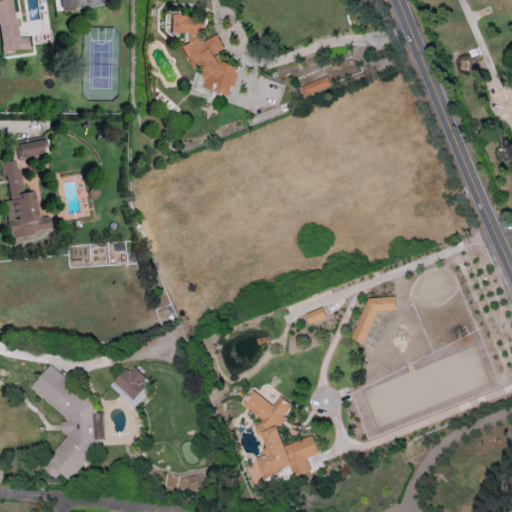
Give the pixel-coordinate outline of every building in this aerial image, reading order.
[(0,0),(0,42),(1,53),(29,51),(28,38),(17,39),(12,0),(0,0)] [(59,0),(61,10),(76,8),(75,0),(59,0)] [(233,92),(235,65),(219,63),(214,53),(224,49),(217,34),(206,39),(203,39),(204,23),(202,18),(172,15),(170,33),(187,35),(191,42),(181,46),(192,69),(202,65),(203,67),(203,77),(203,79),(202,90),(233,92)] [(330,85),(326,76),(300,87),(303,96),(330,85)] [(43,140),(15,146),(18,159),(46,153),(43,140)] [(38,218),(34,192),(22,193),(17,161),(0,163),(0,170),(1,177),(6,176),(9,201),(4,202),(9,238),(51,231),(49,217),(38,218)] [(371,292),(351,338),(363,344),(379,307),(392,312),(395,303),(371,292)] [(326,318),(323,308),(306,313),(308,323),(326,318)] [(130,404),(151,382),(132,364),(111,386),(130,404)] [(31,388),(67,418),(61,424),(62,430),(67,435),(41,467),(55,478),(59,473),(69,480),(87,458),(87,456),(94,447),(94,439),(104,439),(102,412),(94,412),(93,402),(49,365),(31,388)] [(262,477),(277,473),(283,463),(289,468),(292,477),(308,472),(304,457),(318,453),(313,436),(283,444),(278,428),(286,417),(285,414),(292,404),(280,396),(273,405),(253,390),(242,405),(261,419),(255,428),(256,433),(263,438),(266,447),(260,456),(256,457),(262,477)]
